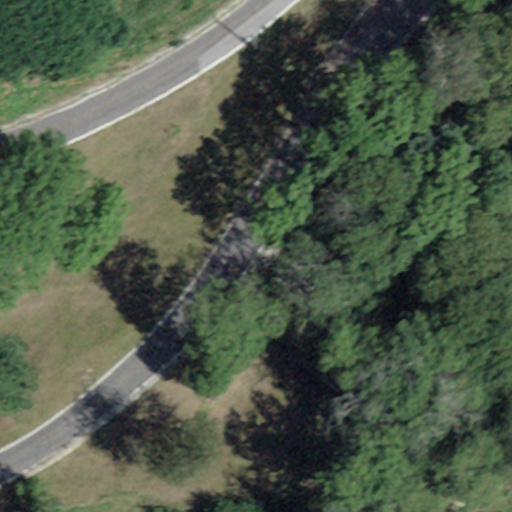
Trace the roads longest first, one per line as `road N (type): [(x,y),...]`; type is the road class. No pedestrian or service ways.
road 1 (tertiary): [(396,0),(225,214),(42,393),(0,416)]
road 2 (tertiary): [(0,150),(154,63),(238,0)]
